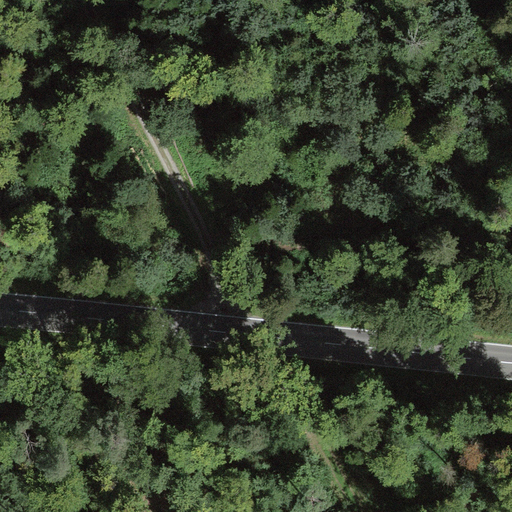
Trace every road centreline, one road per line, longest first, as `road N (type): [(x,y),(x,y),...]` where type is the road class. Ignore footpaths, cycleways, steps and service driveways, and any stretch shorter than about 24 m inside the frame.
road 1 (primary): [(511,362),(0,310)]
road 2 (track): [(232,331),(183,190),(87,0)]
